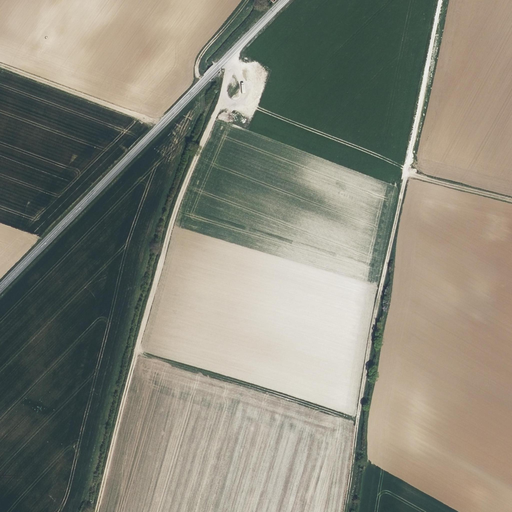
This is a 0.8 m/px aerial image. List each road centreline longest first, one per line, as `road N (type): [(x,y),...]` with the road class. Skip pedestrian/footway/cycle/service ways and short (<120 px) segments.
road 1 (track): [(441,0),(342,511)]
road 2 (track): [(221,102),(177,204),(96,511)]
road 3 (tertiary): [(202,83),(0,288)]
road 4 (track): [(357,419),(135,352)]
